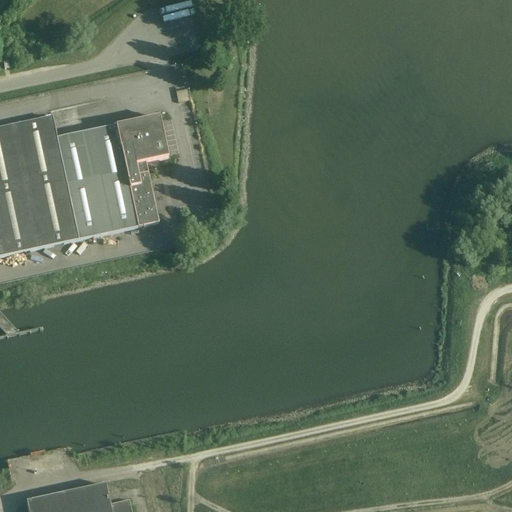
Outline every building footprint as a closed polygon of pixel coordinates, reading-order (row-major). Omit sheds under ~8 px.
[(52,118),(41,121),(46,141),(56,139),(52,118)] [(147,175),(145,165),(168,160),(159,119),(116,128),(57,140),(62,166),(66,184),(78,242),(137,229),(158,225),(147,175)] [(0,258),(78,242),(66,184),(55,187),(51,168),(46,141),(41,121),(0,129),(0,258)] [(62,166),(57,140),(56,139),(46,141),(51,168),(62,166)] [(62,166),(51,168),(55,187),(66,184),(62,166)] [(131,511),(129,502),(109,506),(105,487),(26,504),(28,511),(131,511)]
